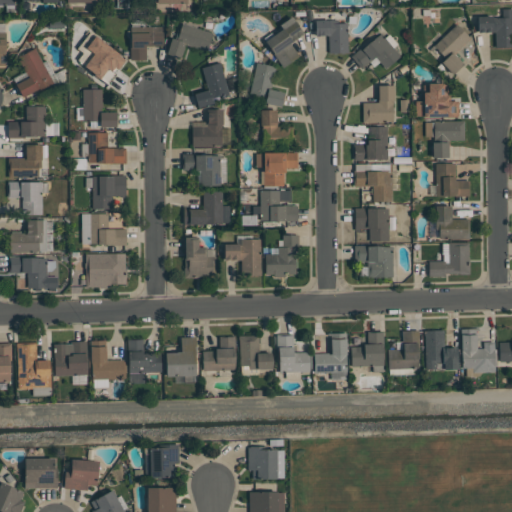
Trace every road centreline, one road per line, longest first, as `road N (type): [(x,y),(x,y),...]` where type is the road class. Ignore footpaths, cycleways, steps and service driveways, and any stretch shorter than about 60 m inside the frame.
road 1 (residential): [(0,314),(511,297)]
road 2 (residential): [(326,90),(329,305)]
road 3 (residential): [(154,99),(155,310)]
road 4 (residential): [(500,92),(500,298)]
